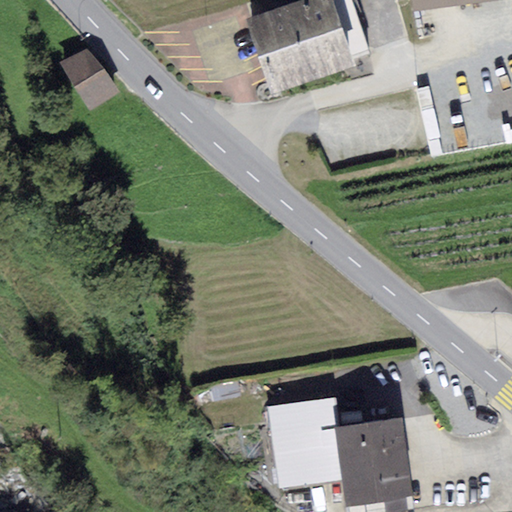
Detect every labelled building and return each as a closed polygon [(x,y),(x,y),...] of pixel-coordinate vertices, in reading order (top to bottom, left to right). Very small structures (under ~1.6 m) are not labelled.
[(333,0),(314,0),(247,21),(272,95),(356,68),(353,61),(333,0)] [(333,0),(353,61),(371,55),(352,0),(333,0)] [(504,0),(414,0),(416,12),(505,1),(504,0)] [(103,55),(76,70),(99,112),(126,98),(103,55)] [(270,409),(282,491),(343,483),(346,482),(338,430),(342,429),(338,399),(270,409)] [(343,483),(347,510),(386,504),(408,501),(415,500),(403,420),(342,429),(338,430),(346,482),(343,483)] [(409,511),(408,501),(386,504),(386,511),(409,511)]
